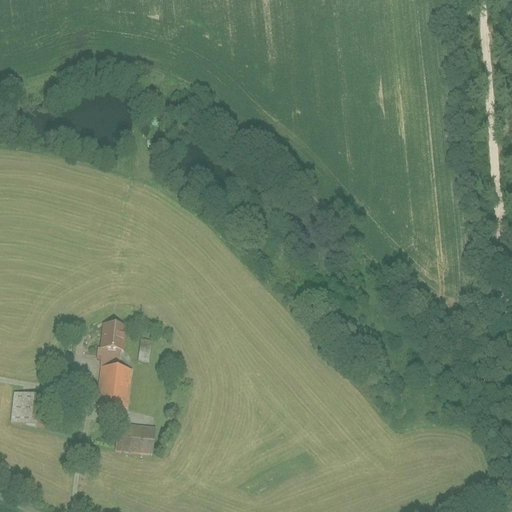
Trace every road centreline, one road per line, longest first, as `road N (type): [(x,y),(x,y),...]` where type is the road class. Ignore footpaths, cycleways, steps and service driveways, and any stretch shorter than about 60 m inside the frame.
road 1 (track): [(78,391),(86,336),(120,291),(136,153)]
road 2 (track): [(73,511),(90,423),(78,391)]
